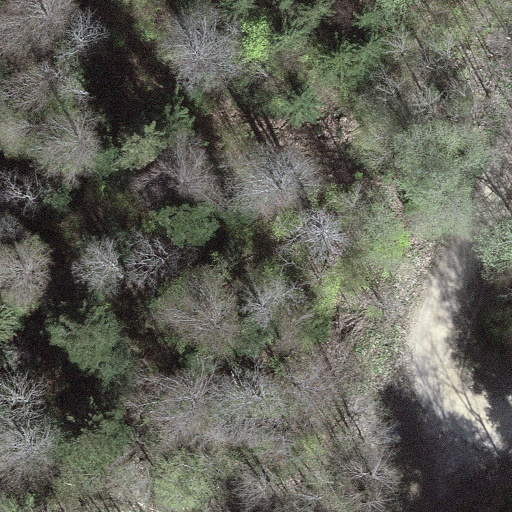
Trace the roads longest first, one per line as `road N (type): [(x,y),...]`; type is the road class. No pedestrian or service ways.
road 1 (track): [(511,408),(475,412),(458,403),(441,385),(436,363),(446,296),(511,131)]
road 2 (track): [(441,385),(407,511)]
